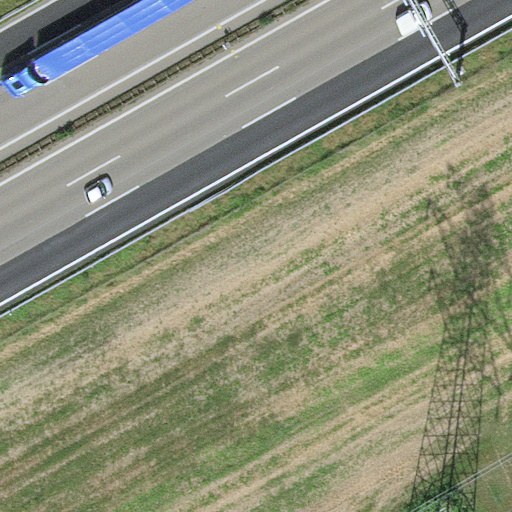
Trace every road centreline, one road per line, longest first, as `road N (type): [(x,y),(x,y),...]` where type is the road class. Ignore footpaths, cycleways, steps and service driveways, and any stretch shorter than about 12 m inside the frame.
road 1 (motorway): [(0,242),(430,0)]
road 2 (motorway): [(157,0),(0,88)]
